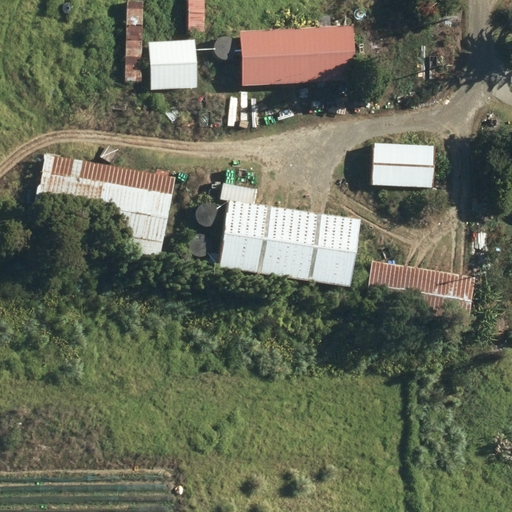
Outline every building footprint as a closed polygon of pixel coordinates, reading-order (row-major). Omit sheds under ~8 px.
[(204,0),(186,0),(187,36),(204,36),(204,0)] [(126,3),(124,86),(141,86),(142,3),(126,3)] [(297,33),(238,36),(241,91),(353,85),(351,31),(330,32),(330,16),(296,18),(297,33)] [(194,45),(147,47),(149,94),(196,93),(194,45)] [(123,102),(107,102),(107,112),(123,112),(123,102)] [(434,144),(371,141),(368,202),(383,202),(383,185),(432,187),(434,144)] [(44,154),(30,234),(159,257),(174,177),(44,154)] [(250,203),(252,191),(234,189),(232,200),(226,199),(216,266),(348,286),(358,219),(250,203)] [(370,260),(362,309),(465,326),(473,276),(370,260)]
